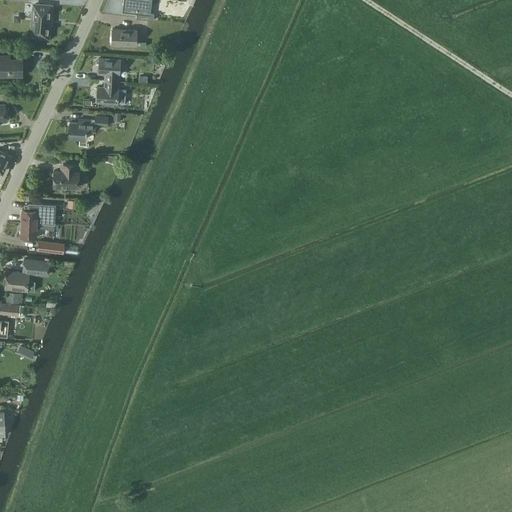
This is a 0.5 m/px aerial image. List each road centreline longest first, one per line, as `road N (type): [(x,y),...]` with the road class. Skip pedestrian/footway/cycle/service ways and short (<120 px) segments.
road 1 (residential): [(0,212),(98,0)]
road 2 (track): [(365,0),(511,95)]
